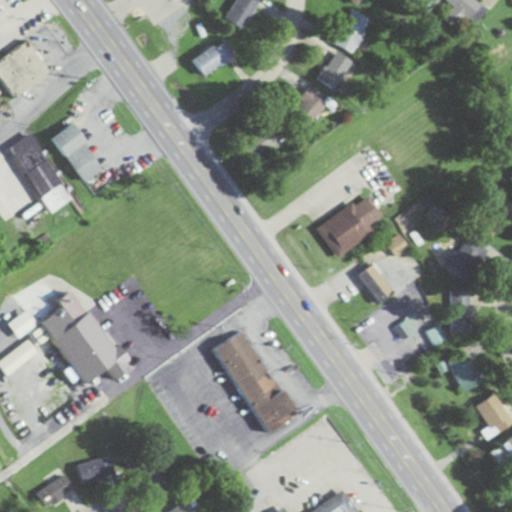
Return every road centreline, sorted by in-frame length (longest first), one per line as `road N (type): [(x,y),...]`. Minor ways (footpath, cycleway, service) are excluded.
road 1 (primary): [(446,511),(75,0)]
road 2 (residential): [(175,135),(301,88),(322,23),(320,0)]
